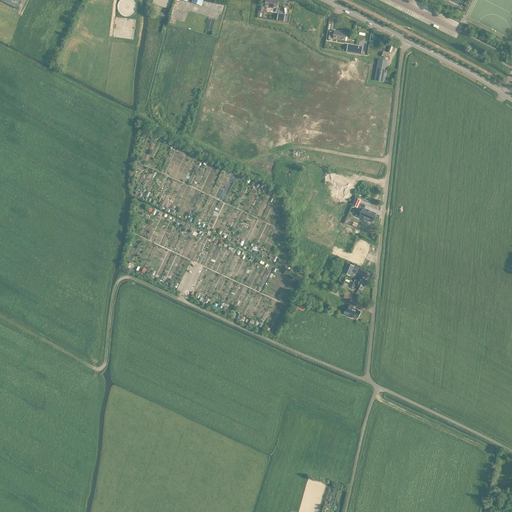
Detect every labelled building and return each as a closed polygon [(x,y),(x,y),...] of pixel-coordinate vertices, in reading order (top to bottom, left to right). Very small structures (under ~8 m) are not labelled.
[(264,0),(264,6),(276,9),(278,0),(277,0),(264,0)] [(332,39),(344,41),(346,32),(333,30),(333,31),(329,30),(328,39),(332,39)] [(381,55),(385,57),(386,56),(389,57),(391,53),(393,46),(386,43),(381,55)] [(346,51),(361,54),(362,46),(349,44),(347,44),(347,45),(346,47),(346,51)] [(374,80),(383,82),(387,60),(377,59),(374,80)] [(359,206),(357,212),(360,213),(359,217),(363,219),(363,220),(366,221),(367,220),(371,222),(375,213),(370,211),(371,211),(370,210),(370,211),(368,210),(364,208),(359,206)] [(346,272),(349,274),(353,265),(347,262),(342,273),(346,274),(346,272)] [(351,287),(354,288),(355,287),(358,289),(361,290),(365,280),(364,279),(365,276),(359,274),(358,277),(359,278),(357,281),(354,279),(351,287)] [(352,315),(357,317),(360,311),(357,310),(357,309),(355,308),(355,309),(352,308),(353,305),(354,306),(356,302),(350,299),(352,295),(345,291),(343,296),(349,298),(347,303),(349,304),(348,307),(346,306),(344,310),(343,314),(351,317),(352,315)]
